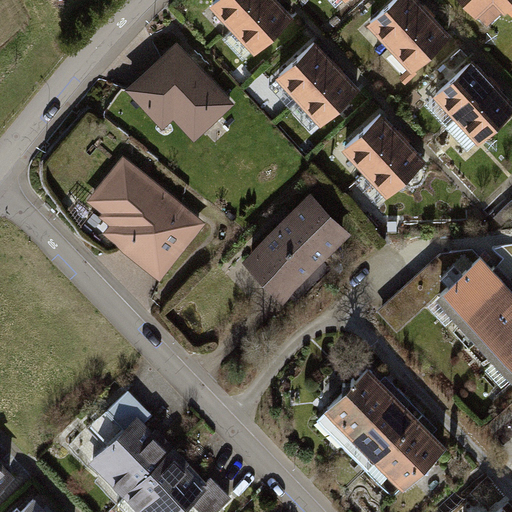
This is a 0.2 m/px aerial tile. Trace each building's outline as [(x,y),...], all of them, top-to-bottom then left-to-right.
[(280,0),(236,0),(218,17),(256,55),(296,16),(280,0)] [(417,0),(403,0),(379,27),(429,73),(460,39),(417,0)] [(511,0),(461,0),(460,2),(511,41),(511,40),(511,0)] [(321,50),(285,83),(327,130),(363,98),(321,50)] [(247,117),(183,56),(140,102),(204,162),(247,117)] [(511,100),(471,64),(441,97),(490,142),(511,118),(511,100)] [(394,123),(356,159),(389,194),(427,158),(394,123)] [(206,222),(123,157),(83,208),(166,273),(206,222)] [(358,243),(317,206),(261,269),(302,305),(358,243)] [(378,309),(397,330),(436,295),(478,256),(472,250),(439,253),(378,309)] [(511,286),(481,252),(478,256),(436,295),(511,378),(511,286)] [(456,451),(389,384),(339,434),(406,501),(456,451)] [(178,446),(126,389),(66,440),(120,502),(178,446)] [(216,511),(229,500),(178,446),(120,502),(129,511),(216,511)] [(0,487),(12,476),(0,463),(0,487)] [(51,511),(34,495),(17,511),(51,511)]
